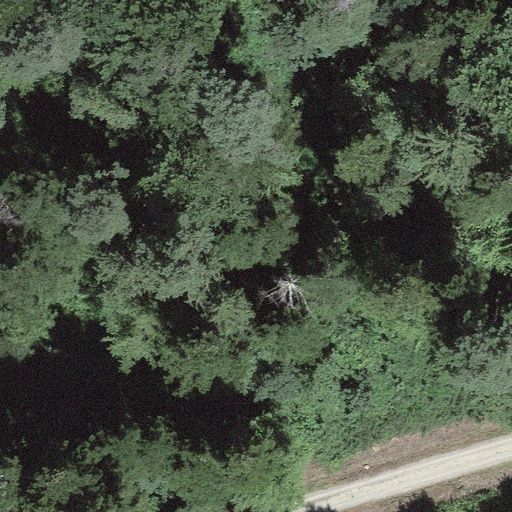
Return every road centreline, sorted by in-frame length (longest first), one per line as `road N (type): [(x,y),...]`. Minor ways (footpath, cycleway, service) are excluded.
road 1 (track): [(0,78),(196,0)]
road 2 (track): [(511,454),(332,511)]
